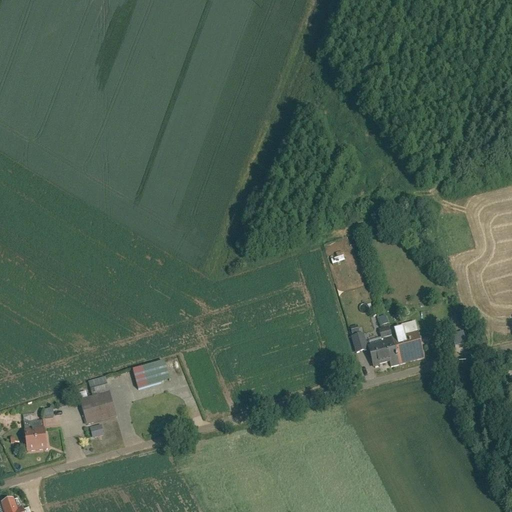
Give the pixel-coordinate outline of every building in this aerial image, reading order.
[(419,330),(394,337),(401,364),(427,357),(419,330)] [(463,332),(451,335),(454,347),(465,344),(463,332)] [(350,337),(354,354),(365,351),(361,334),(350,337)] [(370,344),(378,375),(402,368),(401,364),(394,337),(370,344)] [(135,371),(140,389),(187,374),(182,357),(135,371)] [(111,393),(83,401),(89,425),(118,417),(111,393)] [(44,420),(54,417),(51,409),(41,412),(44,420)] [(104,425),(91,428),(94,438),(106,434),(104,425)] [(48,428),(27,431),(30,452),(50,449),(48,428)] [(233,439),(235,449),(248,446),(245,436),(233,439)] [(17,501),(4,505),(6,511),(13,511),(20,510),(17,501)]
